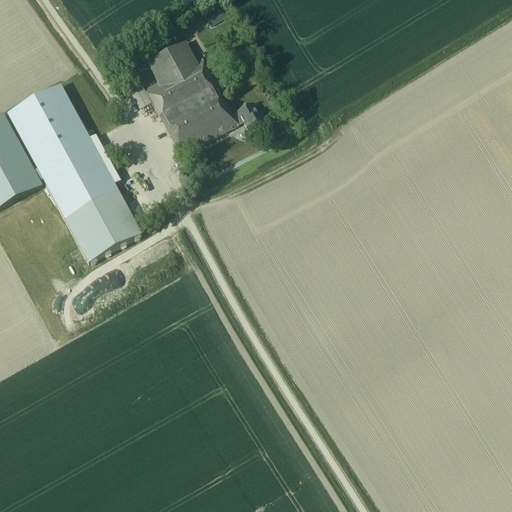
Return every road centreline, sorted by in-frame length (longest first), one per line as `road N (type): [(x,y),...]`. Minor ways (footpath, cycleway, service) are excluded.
road 1 (unclassified): [(361,511),(251,338),(168,171),(45,0)]
road 2 (track): [(185,216),(73,291),(68,352)]
